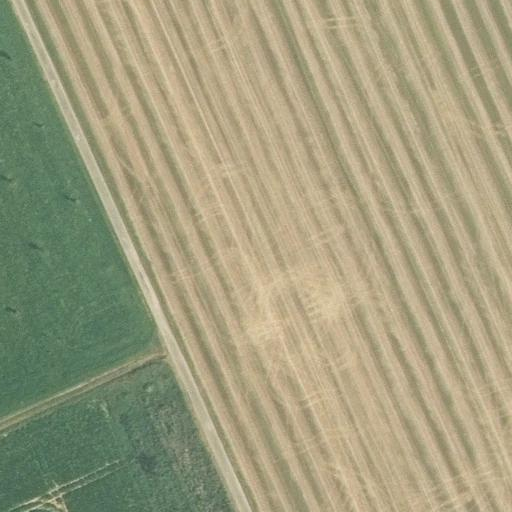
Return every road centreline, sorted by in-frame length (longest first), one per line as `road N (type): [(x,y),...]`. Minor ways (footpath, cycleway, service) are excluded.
road 1 (track): [(249,511),(166,355),(15,0)]
road 2 (track): [(0,433),(166,355)]
